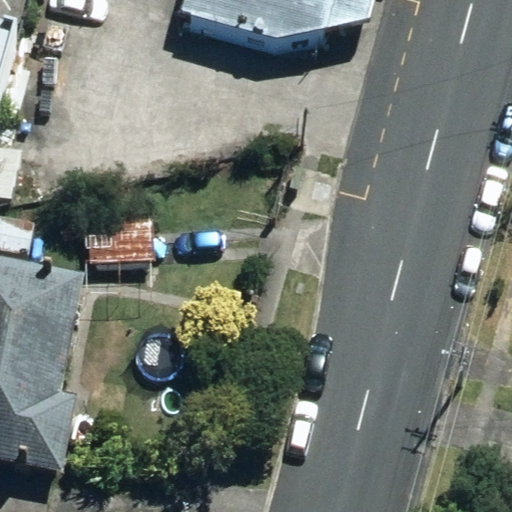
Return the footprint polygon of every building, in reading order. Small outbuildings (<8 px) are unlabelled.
[(189,0),(182,26),(274,51),(324,41),(335,0),(189,0)] [(0,113),(18,47),(0,41),(0,113)] [(18,180),(0,174),(0,206),(9,209),(18,180)] [(0,256),(29,261),(34,230),(0,225),(0,256)] [(89,230),(90,270),(153,268),(153,228),(89,230)] [(0,468),(59,481),(75,407),(59,404),(84,287),(0,270),(0,468)]
